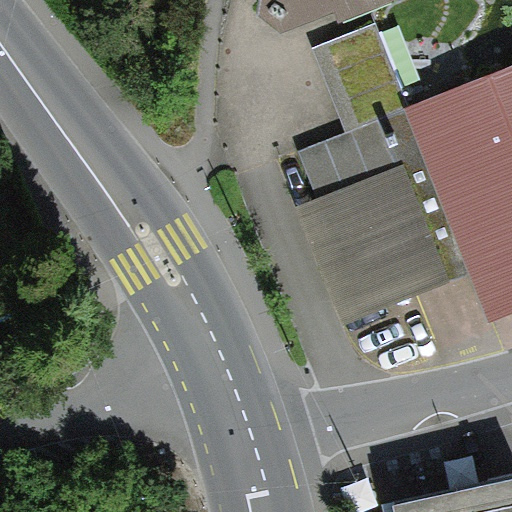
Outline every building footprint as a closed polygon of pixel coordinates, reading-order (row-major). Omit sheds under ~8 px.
[(269,0),(281,12),(312,0),(339,0),(342,5),(354,0),(269,0)] [(346,126),(409,101),(376,17),(313,42),(346,126)] [(494,311),(511,303),(511,59),(409,101),(346,126),(294,147),(314,196),(405,159),(452,273),(474,264),(494,311)] [(452,273),(405,159),(314,196),(296,202),(343,317),(452,273)] [(511,511),(511,455),(395,481),(401,511),(511,511)]
